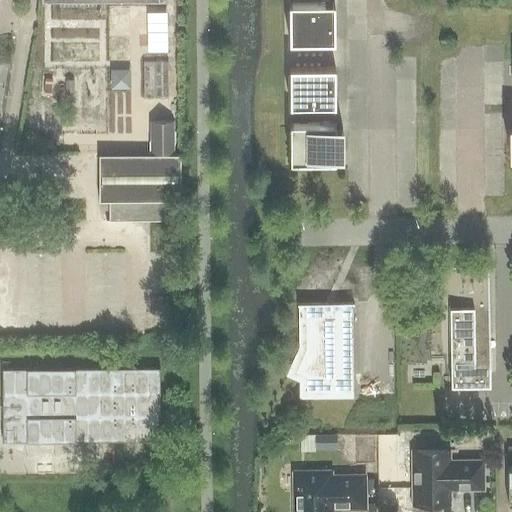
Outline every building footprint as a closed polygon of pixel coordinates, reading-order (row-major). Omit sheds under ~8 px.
[(335,41),(335,3),(289,3),(290,42),(335,41)] [(144,100),(168,100),(168,62),(144,62),(144,100)] [(336,105),(335,66),(290,67),(290,105),(336,105)] [(74,96),(75,81),(66,81),(66,96),(74,96)] [(174,153),(174,120),(150,120),(150,153),(174,153)] [(343,157),(343,127),(336,127),(336,123),(290,123),(291,161),(336,161),(336,157),(343,157)] [(180,206),(180,154),(99,154),(99,201),(165,200),(165,206),(180,206)] [(490,385),(488,268),(449,268),(451,386),(490,385)] [(354,397),(355,397),(354,302),(333,302),(327,300),(334,285),(333,285),(325,302),(298,303),(298,304),(305,304),(305,346),(294,371),(306,375),(306,390),(354,390),(354,397)] [(126,368),(3,369),(3,418),(3,442),(161,441),(160,368),(126,368)] [(463,431),(463,449),(489,449),(489,431),(463,431)] [(316,452),(338,451),(338,437),(316,438),(316,452)] [(415,487),(411,487),(411,503),(415,503),(415,504),(449,504),(449,489),(484,488),(484,460),(448,460),(448,450),(415,450),(415,487)] [(364,506),(363,477),(330,477),(330,472),(296,473),(296,493),(293,493),(294,508),(296,508),(296,511),(332,511),(338,506),(364,506)]
